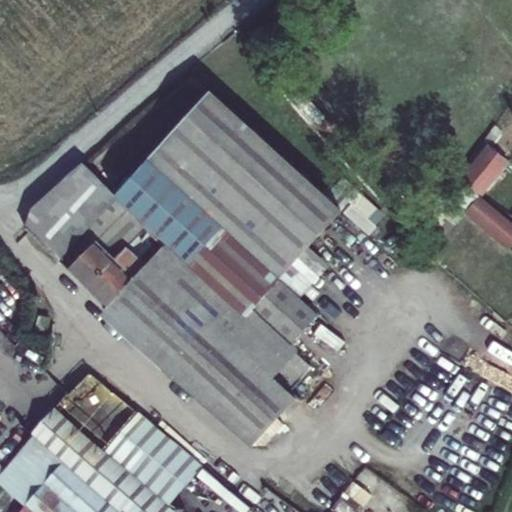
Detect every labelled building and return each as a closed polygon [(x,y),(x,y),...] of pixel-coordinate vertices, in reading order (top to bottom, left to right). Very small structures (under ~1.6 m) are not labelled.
[(211,92),(117,197),(148,226),(88,288),(109,308),(104,314),(253,448),(278,419),(297,399),(275,380),(303,347),(277,324),(257,306),(277,285),(360,194),(344,179),(328,199),(211,92)] [(507,159),(487,144),(460,180),(468,185),(455,202),(511,244),(511,219),(480,196),(507,159)] [(117,197),(83,164),(30,211),(25,228),(70,271),(88,288),(148,226),(117,197)] [(277,324),(297,302),(277,285),(257,306),(277,324)] [(53,319),(40,315),(36,333),(49,336),(53,319)] [(266,448),(285,426),(278,419),(253,448),(266,448)] [(40,511),(125,511),(80,469),(40,511)] [(356,511),(342,501),(332,511),(356,511)]
